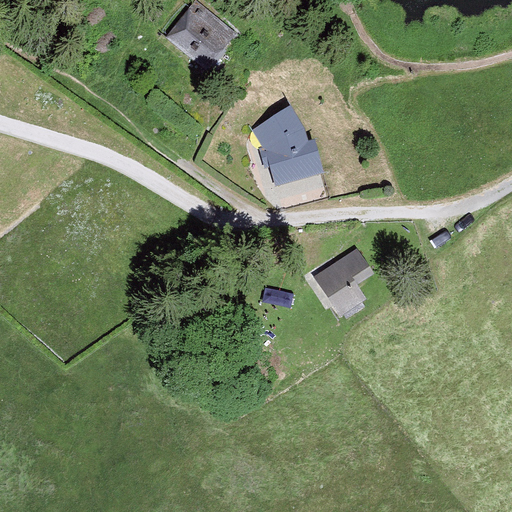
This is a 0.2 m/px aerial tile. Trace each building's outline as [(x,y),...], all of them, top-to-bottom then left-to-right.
[(195,3),(166,39),(212,75),(241,39),(195,3)] [(291,112),(251,132),(263,155),(304,135),(291,112)] [(307,147),(304,135),(263,155),(269,170),(276,192),(326,178),(315,147),(307,147)] [(358,253),(316,279),(340,318),(366,302),(359,291),(376,281),(358,253)] [(197,324),(203,334),(212,329),(205,319),(197,324)]
